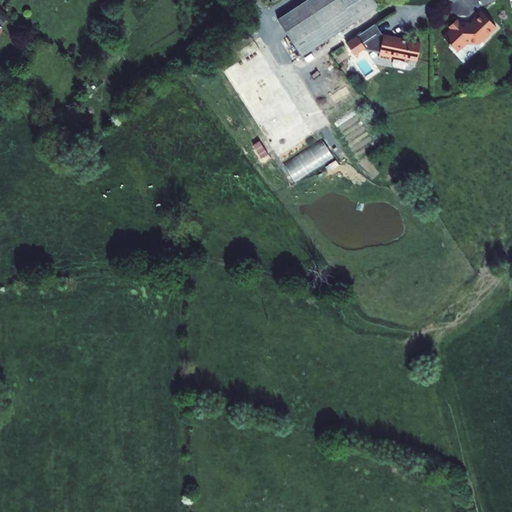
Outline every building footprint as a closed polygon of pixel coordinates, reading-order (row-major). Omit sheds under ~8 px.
[(305,49),(381,0),(329,0),(289,26),(295,34),(287,39),(297,54),(305,49)] [(497,24),(483,9),(473,18),(474,19),(472,21),(472,20),(469,20),(468,21),(462,21),(459,16),(451,23),(453,26),(445,33),(456,46),(459,46),(466,40),(474,41),(475,40),(476,41),(480,41),(483,38),(484,39),(490,33),(489,32),(494,28),(493,27),(497,24)] [(10,21),(0,13),(0,33),(1,33),(10,21)] [(423,38),(391,32),(385,36),(375,21),(359,30),(368,44),(382,47),(382,52),(393,54),(394,50),(420,54),(423,38)] [(282,152),(318,129),(258,37),(241,48),(245,55),(227,67),(282,152)] [(327,141),(285,158),(294,177),(335,160),(327,141)]
